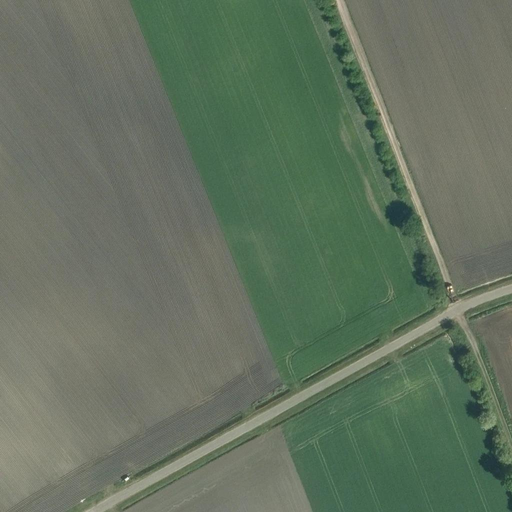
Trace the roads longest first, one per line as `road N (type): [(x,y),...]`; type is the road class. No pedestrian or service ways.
road 1 (track): [(337,0),(511,449)]
road 2 (unclassified): [(91,511),(455,311),(511,289)]
